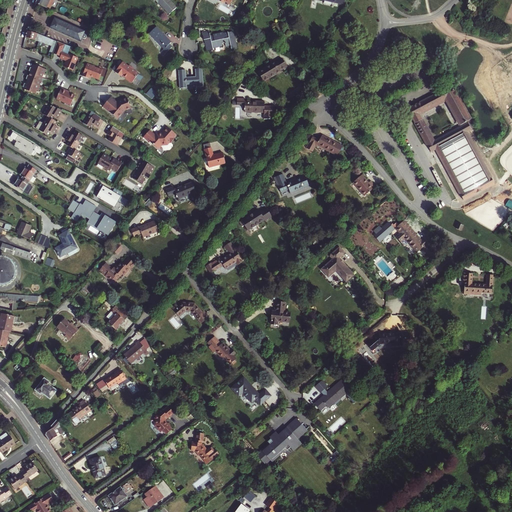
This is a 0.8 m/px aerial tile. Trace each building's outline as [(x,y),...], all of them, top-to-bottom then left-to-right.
[(37,0),(36,3),(49,10),(53,0),(37,0)] [(155,0),(158,2),(170,14),(176,8),(168,0),(155,0)] [(63,34),(64,34),(80,41),(85,32),(54,18),(52,23),(51,23),(50,27),(61,32),(60,33),(63,34)] [(156,27),(149,33),(164,49),(160,52),(163,55),(172,47),(170,44),(171,42),(156,27)] [(36,33),(26,31),(25,38),(38,41),(39,41),(41,36),(36,33)] [(234,31),(223,34),(223,33),(216,34),(217,35),(210,36),(209,31),(202,33),(204,41),(207,40),(207,43),(205,44),(207,51),(213,50),(213,48),(222,46),(222,44),(225,43),(226,46),(231,45),(231,49),(237,47),(234,31)] [(56,41),(53,40),(41,36),(39,41),(38,41),(37,46),(38,47),(39,46),(40,46),(41,42),(51,46),(48,52),(52,54),(56,42),(56,41)] [(63,65),(73,69),(75,63),(74,63),(76,57),(61,52),(59,58),(65,60),(63,65)] [(266,67),(258,72),(264,81),(280,71),(280,70),(287,66),(282,58),(275,62),(269,65),(266,66),(266,67)] [(127,66),(121,62),(114,73),(121,76),(121,75),(125,77),(125,78),(132,82),(138,72),(132,69),(132,67),(128,65),(127,66)] [(93,66),(87,64),(82,77),(88,79),(89,77),(99,80),(102,71),(94,68),(93,66)] [(24,87),(23,89),(35,93),(36,90),(38,90),(40,86),(38,85),(39,82),(41,83),(43,78),(40,77),(42,73),(44,74),(46,70),(32,65),(31,68),(29,67),(28,71),(30,71),(28,76),(26,76),(25,79),(27,79),(25,84),(24,84),(22,87),(24,87)] [(196,76),(186,77),(186,70),(178,70),(180,88),(187,87),(187,85),(196,84),(196,87),(204,86),(202,69),(195,69),(196,76)] [(451,83),(443,87),(443,88),(443,90),(408,108),(413,118),(419,115),(446,100),(461,127),(434,142),(422,120),(415,123),(431,151),(436,149),(463,200),(494,184),(466,132),(471,129),(475,127),(455,90),(457,89),(454,85),(452,86),(451,83)] [(68,91),(61,88),(56,99),(70,105),(75,95),(67,92),(68,91)] [(151,88),(146,94),(151,99),(156,93),(151,88)] [(117,102),(111,97),(103,107),(118,119),(125,111),(131,108),(127,98),(121,100),(122,101),(119,102),(118,101),(117,102)] [(245,112),(264,113),(264,117),(273,117),(273,107),(264,106),(264,101),(245,101),(245,98),(237,98),(237,105),(245,105),(245,112)] [(58,118),(62,111),(48,105),(42,114),(47,116),(52,119),(54,116),(58,118)] [(101,118),(94,113),(92,117),(87,114),(82,123),(91,128),(93,124),(97,126),(99,123),(98,122),(101,118)] [(47,116),(43,123),(56,131),(58,128),(54,126),(56,122),(52,119),(47,116)] [(56,131),(43,123),(39,130),(48,136),(50,132),(54,134),(56,131)] [(121,138),(123,134),(112,126),(109,131),(108,130),(106,134),(110,136),(108,140),(117,145),(121,138)] [(144,137),(150,142),(149,142),(150,141),(158,148),(162,144),(167,144),(170,141),(171,142),(174,139),(172,136),(175,133),(168,127),(164,131),(164,133),(158,134),(158,133),(156,134),(155,135),(149,130),(143,137),(144,137)] [(68,132),(66,136),(79,143),(83,136),(74,131),(72,135),(68,132)] [(10,137),(15,140),(16,141),(14,146),(22,150),(23,150),(31,154),(34,156),(37,151),(40,153),(42,150),(41,149),(36,146),(18,135),(13,132),(10,137)] [(337,156),(342,147),(322,135),(319,140),(312,137),(306,148),(312,151),(316,145),(337,156)] [(71,148),(75,150),(79,143),(66,136),(64,139),(68,141),(66,145),(71,148)] [(75,150),(71,148),(67,154),(68,155),(66,159),(72,163),(75,159),(76,159),(79,153),(75,150)] [(204,150),(209,167),(225,163),(223,153),(213,155),(211,148),(204,150)] [(113,159),(112,160),(103,154),(97,164),(110,171),(111,169),(117,172),(121,164),(113,159)] [(154,168),(142,161),(136,171),(134,170),(130,176),(133,178),(142,184),(146,177),(148,178),(154,168)] [(20,175),(22,176),(30,181),(32,177),(37,170),(29,165),(27,168),(25,167),(20,175)] [(283,174),(275,177),(278,185),(277,185),(281,193),(289,190),(290,193),(309,186),(305,176),(288,182),(287,181),(286,181),(283,174)] [(368,183),(361,175),(353,183),(364,196),(375,187),(370,181),(368,183)] [(18,178),(13,185),(26,194),(29,190),(26,187),(30,181),(22,176),(20,179),(18,178)] [(178,199),(196,192),(192,182),(174,189),(173,187),(166,190),(168,196),(176,193),(178,199)] [(101,184),(98,188),(101,190),(100,191),(99,191),(96,197),(114,208),(118,202),(125,206),(128,201),(101,184)] [(79,204),(73,200),(69,206),(75,210),(79,204)] [(79,203),(75,210),(73,213),(70,218),(75,221),(78,217),(79,217),(81,213),(89,218),(93,211),(96,207),(85,200),(82,205),(79,203)] [(258,210),(241,221),(239,223),(242,227),(244,226),(247,230),(264,220),(265,221),(272,217),(266,208),(259,212),(258,210)] [(110,219),(109,219),(104,216),(100,222),(97,220),(99,216),(93,211),(89,218),(86,223),(98,230),(98,229),(108,235),(115,222),(110,219)] [(158,231),(155,221),(139,227),(139,226),(131,229),(134,237),(141,234),(143,238),(158,231)] [(421,241),(404,221),(395,228),(400,233),(396,237),(400,242),(405,239),(417,252),(421,248),(427,255),(432,251),(427,246),(432,241),(427,235),(421,241)] [(31,226),(22,222),(17,234),(30,240),(32,234),(28,232),(31,226)] [(64,244),(56,249),(60,257),(77,248),(68,232),(59,236),(64,244)] [(36,242),(48,247),(52,239),(40,233),(36,242)] [(0,249),(0,250),(22,258),(23,253),(24,251),(2,243),(0,249)] [(230,251),(232,253),(234,252),(232,249),(234,248),(231,243),(225,246),(228,252),(230,251)] [(118,244),(117,246),(115,245),(113,248),(114,249),(113,250),(117,253),(118,251),(120,249),(122,247),(118,244)] [(346,282),(354,275),(343,263),(341,265),(338,261),(340,259),(339,258),(344,253),(339,247),(331,255),(334,258),(332,260),(325,266),(328,269),(324,272),(328,277),(336,271),(346,282)] [(220,259),(211,264),(210,264),(206,267),(210,274),(215,271),(223,266),(225,269),(235,263),(237,265),(243,262),(236,251),(234,252),(232,253),(221,260),(220,259)] [(48,257),(46,264),(53,266),(55,260),(48,257)] [(105,262),(100,269),(102,271),(106,274),(105,275),(111,281),(113,278),(116,280),(119,276),(122,277),(124,275),(129,268),(130,269),(135,263),(128,257),(123,263),(121,261),(117,266),(115,268),(113,266),(112,268),(105,262)] [(14,275),(14,273),(14,270),(13,268),(12,266),(11,264),(9,263),(7,262),(5,261),(2,261),(0,261),(0,260),(0,284),(2,284),(5,284),(7,283),(9,282),(11,281),(12,279),(13,277),(14,275)] [(471,292),(470,294),(481,295),(481,293),(492,293),(493,275),(487,275),(486,285),(472,284),(473,274),(464,273),(463,282),(465,282),(464,292),(471,292)] [(0,297),(6,299),(6,301),(11,302),(11,301),(37,303),(37,301),(37,298),(12,296),(0,294),(0,297)] [(176,304),(172,308),(179,317),(186,311),(191,311),(202,324),(208,318),(203,312),(202,313),(195,304),(183,303),(179,307),(176,304)] [(289,322),(290,313),(284,312),(285,303),(277,303),(276,311),(272,311),(272,315),(271,324),(277,325),(278,321),(289,322)] [(113,304),(111,306),(113,308),(112,309),(117,313),(108,323),(116,330),(128,317),(113,304)] [(2,314),(0,321),(0,329),(9,332),(10,332),(14,316),(2,314)] [(73,326),(70,324),(64,318),(56,327),(65,335),(65,336),(69,339),(78,329),(74,325),(73,326)] [(0,329),(0,346),(6,348),(9,332),(0,329)] [(410,341),(409,332),(400,333),(379,334),(380,344),(392,343),(392,347),(401,346),(401,342),(410,341)] [(221,344),(215,337),(208,343),(209,344),(209,345),(210,346),(209,347),(214,353),(216,351),(222,359),(224,358),(230,365),(231,364),(235,361),(236,360),(233,356),(236,353),(232,349),(231,350),(230,351),(226,347),(223,343),(221,344)] [(137,345),(124,356),(131,364),(146,350),(139,341),(136,344),(137,345)] [(77,353),(73,359),(78,363),(82,357),(77,353)] [(125,376),(120,368),(114,372),(115,373),(105,381),(107,384),(110,388),(117,382),(118,384),(123,380),(122,378),(125,376)] [(73,380),(78,374),(72,369),(67,376),(73,380)] [(50,382),(44,378),(35,390),(40,394),(41,392),(50,399),(57,390),(48,384),(50,382)] [(232,388),(239,396),(243,393),(251,403),(256,399),(260,405),(265,401),(271,396),(265,390),(259,395),(244,378),(232,388)] [(99,390),(107,384),(105,381),(104,379),(96,385),(99,390)] [(351,389),(342,380),(326,393),(321,398),(321,399),(315,404),(320,411),(327,405),(329,408),(351,389)] [(144,400),(139,393),(132,398),(137,405),(144,400)] [(73,410),(78,419),(91,410),(84,400),(80,403),(81,405),(73,410)] [(169,418),(174,413),(169,407),(163,412),(162,410),(156,415),(156,418),(156,425),(162,432),(164,430),(168,435),(173,430),(170,427),(171,426),(168,424),(167,424),(165,422),(165,420),(168,418),(169,418)] [(285,425),(277,433),(279,433),(277,435),(275,433),(268,439),(269,440),(265,443),(267,446),(261,451),(260,450),(255,456),(265,467),(269,462),(271,464),(279,455),(281,456),(284,453),(284,452),(283,451),(284,449),(287,451),(290,449),(293,452),(301,444),(297,441),(307,432),(306,431),(309,428),(308,427),(306,429),(296,418),(286,426),(285,425)] [(57,435),(55,432),(54,430),(58,426),(60,427),(58,429),(60,433),(64,429),(57,419),(51,426),(52,428),(45,434),(49,439),(50,441),(57,435)] [(0,437),(2,440),(0,441),(0,451),(1,451),(3,453),(16,444),(10,435),(8,436),(6,433),(0,436),(0,437)] [(192,450),(196,451),(199,455),(200,455),(205,461),(205,460),(208,464),(213,460),(213,459),(214,457),(212,454),(214,452),(211,448),(207,450),(204,446),(202,446),(202,443),(201,443),(202,441),(204,441),(204,434),(197,433),(196,441),(197,441),(196,443),(193,442),(192,450)] [(120,445),(116,439),(110,444),(114,450),(120,445)] [(95,478),(105,474),(100,457),(89,460),(95,478)] [(23,474),(26,479),(39,470),(33,461),(24,467),(25,469),(21,472),(23,474)] [(26,479),(23,474),(19,477),(17,475),(9,480),(15,489),(28,481),(26,479)] [(0,502),(12,494),(7,487),(3,490),(2,488),(0,489),(0,502)] [(127,496),(121,487),(109,496),(114,503),(116,503),(117,503),(121,501),(122,502),(126,499),(125,497),(127,496)] [(155,487),(145,494),(147,497),(143,501),(149,508),(163,498),(155,487)] [(246,493),(243,497),(250,502),(255,496),(249,491),(246,493)] [(28,507),(31,511),(33,511),(36,510),(37,511),(51,511),(47,505),(51,502),(54,501),(49,494),(40,500),(41,500),(33,505),(33,504),(28,507)] [(267,511),(266,511),(264,510),(263,511),(272,511),(279,504),(271,498),(266,505),(270,508),(267,511)]
